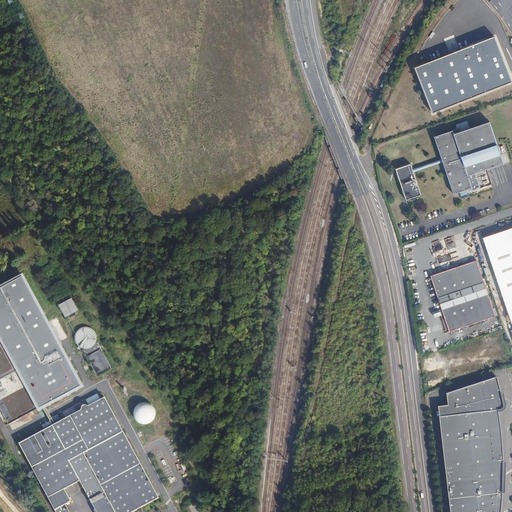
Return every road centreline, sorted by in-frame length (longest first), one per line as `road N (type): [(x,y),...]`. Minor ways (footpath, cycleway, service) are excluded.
road 1 (primary): [(426,511),(392,265),(324,79),(306,0)]
road 2 (primary): [(292,0),(384,284),(413,511)]
